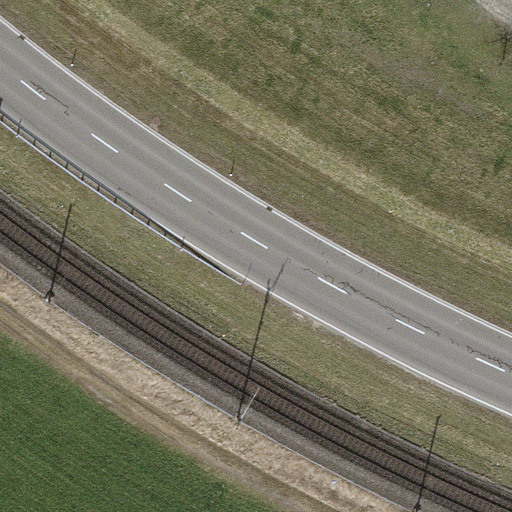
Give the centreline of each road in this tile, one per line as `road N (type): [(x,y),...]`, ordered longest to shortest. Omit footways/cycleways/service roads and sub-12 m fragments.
road 1 (primary): [(511,374),(374,308),(173,189),(0,62)]
road 2 (track): [(0,320),(135,416),(307,511)]
